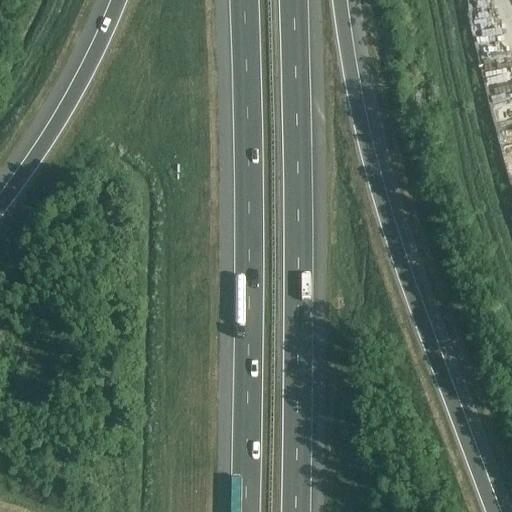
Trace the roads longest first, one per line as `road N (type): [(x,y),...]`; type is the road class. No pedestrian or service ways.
road 1 (motorway): [(492,511),(383,209),(339,0)]
road 2 (motorway): [(294,511),(292,0)]
road 3 (motorway): [(240,0),(240,511)]
road 4 (motorway): [(119,0),(61,120),(0,210)]
